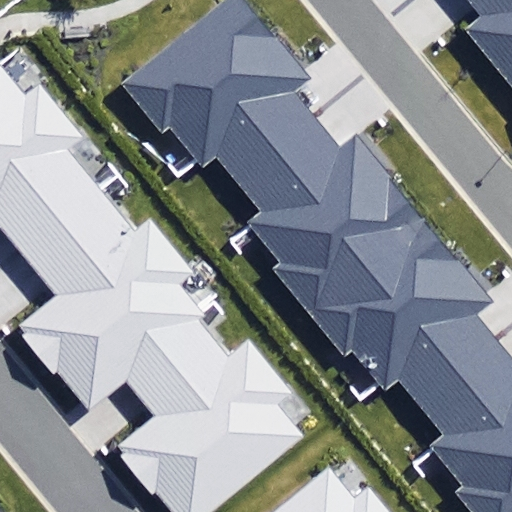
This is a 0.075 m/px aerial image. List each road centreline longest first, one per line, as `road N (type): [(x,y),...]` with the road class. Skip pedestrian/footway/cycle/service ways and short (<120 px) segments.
road 1 (residential): [(342,0),(511,208)]
road 2 (residential): [(0,395),(97,511)]
